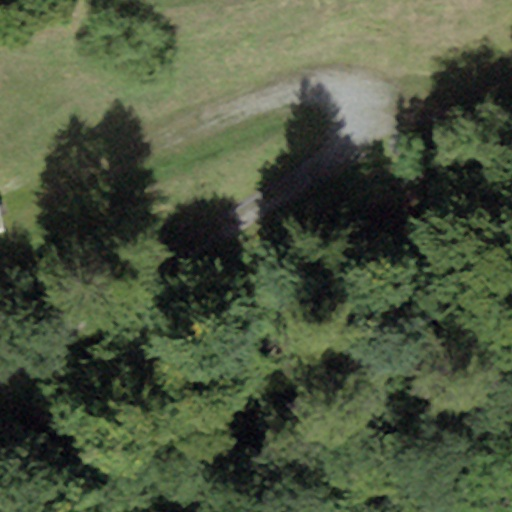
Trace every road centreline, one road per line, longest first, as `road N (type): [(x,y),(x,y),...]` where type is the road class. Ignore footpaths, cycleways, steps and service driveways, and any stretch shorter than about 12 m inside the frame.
road 1 (track): [(511,80),(372,137),(309,174),(0,383)]
road 2 (track): [(372,137),(335,90),(259,100),(22,195)]
